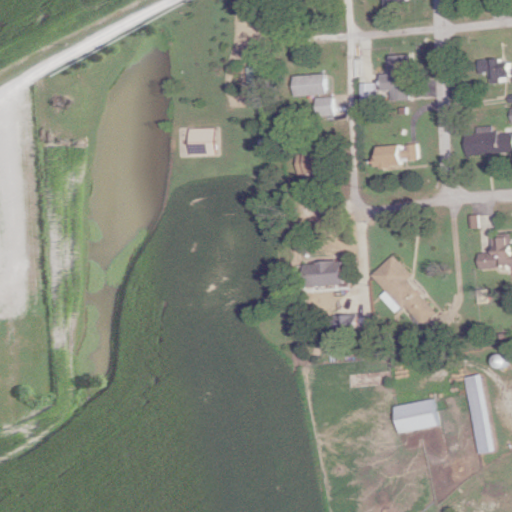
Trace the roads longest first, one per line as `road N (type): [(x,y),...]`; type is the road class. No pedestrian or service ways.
road 1 (residential): [(511,20),(288,44)]
road 2 (residential): [(432,0),(448,194)]
road 3 (residential): [(23,83),(166,0)]
road 4 (residential): [(356,202),(511,191)]
